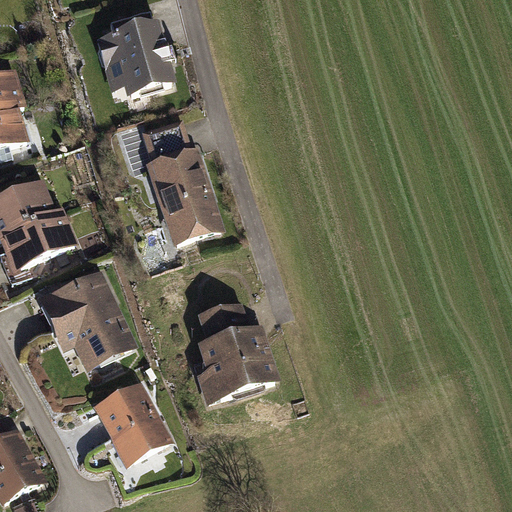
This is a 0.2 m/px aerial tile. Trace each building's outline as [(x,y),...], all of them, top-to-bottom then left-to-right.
[(160,13),(103,29),(105,37),(100,39),(115,91),(128,88),(131,96),(180,82),(160,13)] [(18,74),(0,79),(0,117),(20,112),(28,110),(18,74)] [(0,117),(0,163),(17,159),(14,152),(31,147),(20,112),(0,117)] [(184,123),(148,134),(158,164),(150,166),(176,248),(227,232),(201,149),(193,152),(184,123)] [(45,183),(0,201),(0,241),(59,217),(45,183)] [(59,217),(0,241),(15,275),(80,248),(66,214),(59,217)] [(104,277),(42,306),(66,356),(78,351),(90,376),(141,352),(104,277)] [(208,338),(201,341),(210,368),(199,372),(208,399),(282,376),(264,320),(253,323),(246,301),(201,315),(208,338)] [(145,387),(101,411),(135,470),(179,446),(145,387)] [(0,506),(3,511),(50,486),(21,435),(13,439),(6,428),(0,431),(0,506)]
